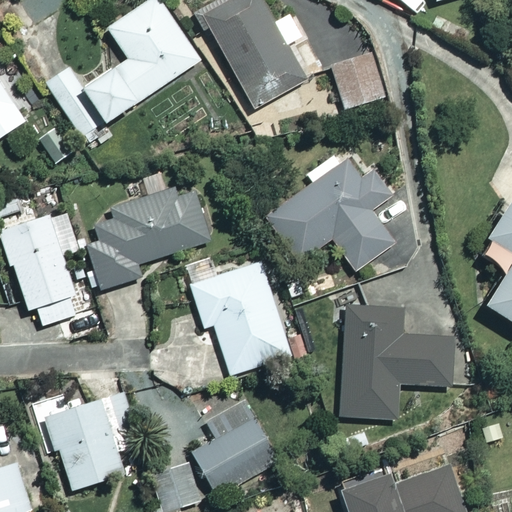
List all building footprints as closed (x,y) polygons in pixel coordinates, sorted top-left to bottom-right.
[(198,60),(159,0),(145,0),(106,25),(126,57),(81,86),(103,120),(198,60)] [(272,20),(261,0),(222,0),(201,11),(252,108),(304,80),(285,43),(303,34),(291,11),(272,20)] [(383,95),(369,52),(330,64),(344,107),(383,95)] [(44,83),(84,137),(96,127),(72,94),(81,88),(66,67),(44,83)] [(0,134),(22,120),(0,86),(0,134)] [(199,122),(191,96),(171,102),(178,128),(199,122)] [(364,178),(345,148),(307,171),(314,183),(267,211),(297,261),(333,238),(352,269),(394,244),(371,207),(390,196),(375,171),(364,178)] [(190,184),(91,214),(99,239),(86,243),(100,288),(139,277),(134,263),(208,241),(190,184)] [(490,208),(477,195),(457,216),(471,229),(490,208)] [(511,201),(508,200),(476,250),(505,268),(483,303),(511,320),(511,201)] [(25,223),(20,210),(0,217),(0,231),(34,327),(91,307),(84,287),(74,291),(61,255),(79,249),(65,208),(25,223)] [(289,355),(260,261),(189,283),(203,326),(213,323),(229,374),(289,355)] [(401,307),(344,305),(339,415),(396,418),(398,382),(446,384),(448,336),(400,334),(401,307)] [(123,472),(99,398),(47,415),(71,489),(123,472)] [(274,461),(243,403),(207,422),(215,438),(191,450),(213,493),(274,461)] [(19,511),(30,509),(16,461),(0,465),(0,511),(19,511)] [(463,511),(449,466),(390,485),(386,473),(339,488),(346,511),(463,511)]
